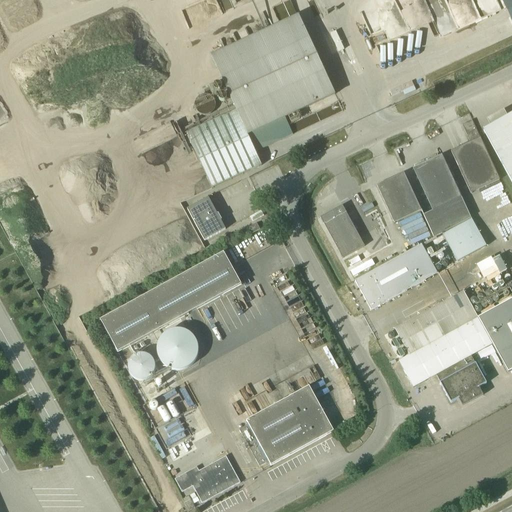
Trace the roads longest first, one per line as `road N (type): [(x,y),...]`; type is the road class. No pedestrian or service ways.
road 1 (unclassified): [(260,511),(357,458),(385,425),(376,382),(293,235),(290,187),(331,153),(511,72)]
road 2 (track): [(0,121),(5,138),(27,155),(109,153),(189,90),(194,56),(234,22),(285,0)]
road 3 (track): [(27,155),(64,246),(86,259),(116,256),(138,241),(148,221),(109,153)]
road 4 (track): [(119,0),(0,51)]
